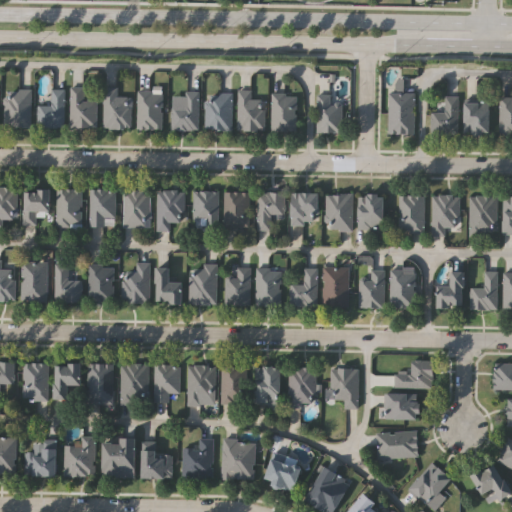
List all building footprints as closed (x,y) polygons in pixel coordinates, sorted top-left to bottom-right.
[(66,126),(40,126),(40,105),(53,105),(53,87),(66,87),(66,126)] [(87,87),(87,98),(98,98),(98,126),(71,126),(71,87),(87,87)] [(119,87),(119,95),(132,95),(132,128),(105,128),(105,87),(119,87)] [(32,126),(5,126),(5,89),(32,89),(32,126)] [(264,98),(265,129),(238,130),(237,89),(251,89),(251,98),(264,98)] [(139,128),(139,91),(163,91),(163,128),(139,128)] [(198,128),(172,128),(172,107),(184,107),(184,91),(198,91),(198,128)] [(387,133),(387,91),(414,91),(414,133),(387,133)] [(232,129),(205,129),(205,92),(232,92),(232,129)] [(271,132),(271,92),(296,92),(296,132),(271,132)] [(317,93),(332,93),(332,101),(342,101),(342,132),(317,132),(317,93)] [(458,133),(431,133),(431,112),(444,112),(444,95),(458,95),(458,133)] [(511,95),(511,134),(499,134),(499,95),(511,95)] [(462,132),(462,99),(488,99),(488,132),(462,132)] [(0,186),(19,186),(19,219),(8,219),(8,226),(0,226),(0,186)] [(84,188),(84,225),(57,225),(57,188),(84,188)] [(52,213),(39,213),(39,224),(25,224),(25,189),(52,189),(52,213)] [(117,189),(117,225),(91,225),(91,189),(117,189)] [(125,226),(125,189),(152,189),(152,226),(125,226)] [(158,189),(185,189),(185,221),(172,221),(172,230),(158,230),(158,189)] [(219,190),(219,227),(194,227),(194,190),(219,190)] [(249,191),(249,227),(224,227),(224,191),(249,191)] [(285,191),(285,213),(271,213),(271,229),(257,229),(257,191),(285,191)] [(289,223),(290,191),(318,191),(317,223),(289,223)] [(352,193),(352,229),(326,229),(326,193),(352,193)] [(381,228),(356,228),(356,193),(381,193),(381,228)] [(431,194),(460,194),(460,227),(446,227),(446,235),(431,235),(431,194)] [(398,195),(424,195),(424,231),(398,231),(398,195)] [(496,195),(496,235),(469,235),(469,195),(496,195)] [(511,195),(511,233),(502,233),(502,195),(511,195)] [(16,300),(0,300),(0,258),(5,258),(5,267),(16,267),(16,300)] [(22,260),(48,260),(48,300),(22,300),(22,260)] [(55,302),(55,262),(71,262),(71,279),(82,279),(82,302),(55,302)] [(115,302),(89,302),(89,262),(115,262),(115,302)] [(123,302),(123,270),(137,270),(137,262),(150,262),(150,302),(123,302)] [(216,264),(216,304),(189,304),(189,264),(216,264)] [(157,302),(157,266),(170,266),(170,278),(180,278),(180,302),(157,302)] [(323,266),(348,266),(348,306),(323,306),(323,266)] [(290,283),(303,283),(303,267),(318,267),(317,305),(289,304),(290,283)] [(250,268),(250,304),(225,304),(225,268),(250,268)] [(384,306),(359,306),(359,278),(370,278),(370,268),(384,268),(384,306)] [(414,268),(414,306),(389,306),(389,268),(414,268)] [(462,269),(461,306),(434,305),(434,284),(447,284),(447,269),(462,269)] [(256,270),(280,270),(280,304),(256,304),(256,270)] [(498,270),(498,308),(470,308),(470,286),(483,286),(483,270),(498,270)] [(511,272),(511,309),(503,309),(503,272),(511,272)] [(431,360),(432,386),(394,387),(394,370),(410,370),(410,360),(431,360)] [(0,361),(15,361),(15,383),(2,383),(2,399),(0,399),(0,361)] [(49,399),(24,399),(24,362),(49,362),(49,399)] [(114,402),(88,402),(88,362),(114,362),(114,402)] [(511,389),(492,389),(492,362),(511,362),(511,389)] [(83,385),(71,385),(71,398),(57,398),(57,363),(83,363),(83,385)] [(150,363),(150,402),(121,402),(121,363),(150,363)] [(181,392),(170,392),(170,401),(155,401),(155,363),(181,363),(181,392)] [(216,364),(216,396),(202,396),(202,404),(188,404),(188,364),(216,364)] [(220,403),(220,365),(243,365),(243,403),(220,403)] [(254,402),(254,365),(278,365),(278,402),(254,402)] [(288,365),(315,365),(315,404),(288,404),(288,365)] [(358,367),(358,408),(343,408),(343,398),(330,398),(330,367),(358,367)] [(416,418),(384,418),(384,392),(416,392),(416,418)] [(377,431),(417,430),(417,456),(377,457),(377,431)] [(0,474),(0,434),(18,434),(18,474),(0,474)] [(511,466),(496,459),(507,436),(511,438),(511,466)] [(96,437),(96,475),(65,475),(65,437),(96,437)] [(182,477),(182,446),(200,446),(200,437),(214,437),(214,477),(182,477)] [(137,438),(137,477),(104,477),(104,438),(137,438)] [(254,479),(220,477),(222,438),(256,440),(254,479)] [(59,474),(26,474),(26,448),(59,448),(59,474)] [(172,477),(144,477),(144,449),(172,449),(172,477)] [(261,478),(272,454),(300,468),(288,491),(261,478)] [(435,510),(406,489),(428,460),(449,476),(438,491),(445,496),(435,510)] [(508,491),(486,503),(469,473),(491,461),(508,491)] [(321,465),(348,479),(331,511),(326,511),(303,500),(321,465)] [(371,507),(377,511),(344,511),(361,492),(374,503),(371,507)]
